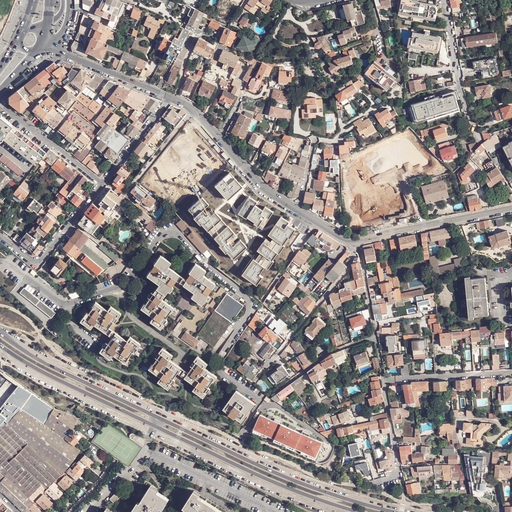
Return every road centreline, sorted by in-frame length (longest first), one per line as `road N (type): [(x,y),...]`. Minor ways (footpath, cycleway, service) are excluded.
road 1 (tertiary): [(394,511),(218,447),(0,333)]
road 2 (tertiary): [(0,345),(209,452),(356,511)]
road 3 (residential): [(511,208),(360,239)]
road 4 (residential): [(0,234),(37,263),(101,183)]
road 5 (residential): [(269,364),(360,247)]
road 6 (residential): [(445,0),(479,140)]
road 7 (residential): [(171,97),(42,43)]
road 8 (residential): [(101,183),(0,100)]
road 9 (residential): [(383,380),(511,373)]
road 10 (unknown): [(352,162),(392,149),(424,227)]
road 11 (residential): [(372,481),(401,475),(383,380)]
road 12 (residential): [(271,395),(330,351),(375,335)]
